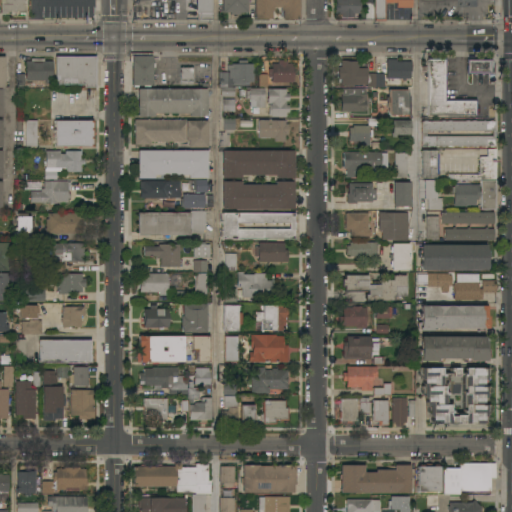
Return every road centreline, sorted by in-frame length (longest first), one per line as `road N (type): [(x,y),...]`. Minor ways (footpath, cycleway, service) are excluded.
road 1 (tertiary): [(318,511),(316,0)]
road 2 (residential): [(0,446),(511,447)]
road 3 (tertiary): [(116,511),(114,38)]
road 4 (residential): [(114,38),(511,39)]
